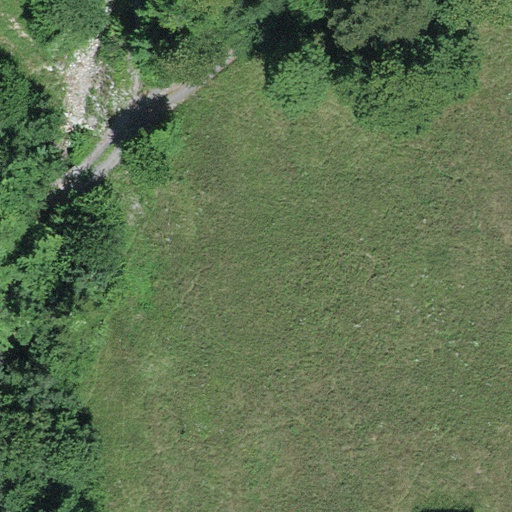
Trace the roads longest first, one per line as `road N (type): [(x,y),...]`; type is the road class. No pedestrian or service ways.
road 1 (track): [(0,317),(52,188),(84,171),(120,123),(139,0)]
road 2 (track): [(120,123),(276,12),(323,0)]
